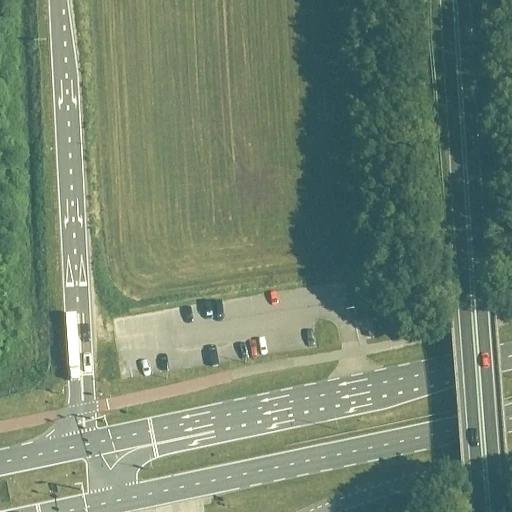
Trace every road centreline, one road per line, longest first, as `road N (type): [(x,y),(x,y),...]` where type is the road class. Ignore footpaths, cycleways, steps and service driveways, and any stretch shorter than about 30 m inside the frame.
road 1 (trunk): [(486,511),(455,0)]
road 2 (trunk): [(52,0),(86,446)]
road 3 (primary): [(511,358),(86,446)]
road 4 (primary): [(104,506),(511,422)]
road 5 (unclassified): [(332,511),(407,484),(511,460)]
